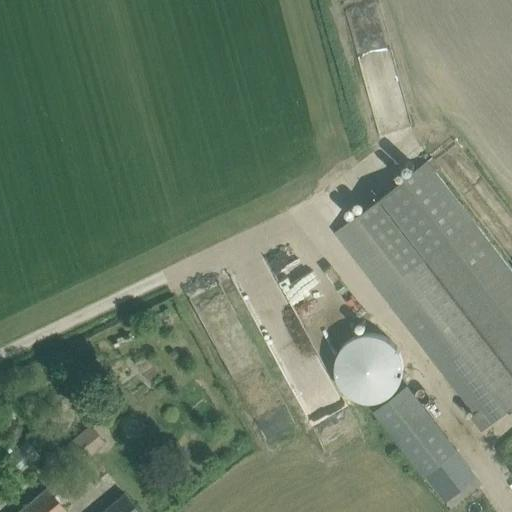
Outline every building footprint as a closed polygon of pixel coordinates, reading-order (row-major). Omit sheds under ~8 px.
[(511,272),(426,161),(335,232),(475,413),(471,416),(481,430),(485,427),(510,408),(511,409),(511,272)] [(318,256),(295,264),(320,333),(346,323),(335,294),(348,290),(342,271),(326,277),(318,256)] [(333,349),(355,404),(397,388),(394,380),(408,374),(390,327),(333,349)] [(406,385),(374,410),(424,475),(439,495),(456,483),(461,490),(477,478),(456,450),(457,449),(406,385)] [(78,465),(104,443),(90,425),(63,447),(78,465)] [(65,511),(66,511),(47,489),(17,511),(65,511)] [(140,511),(124,492),(100,511),(140,511)]
